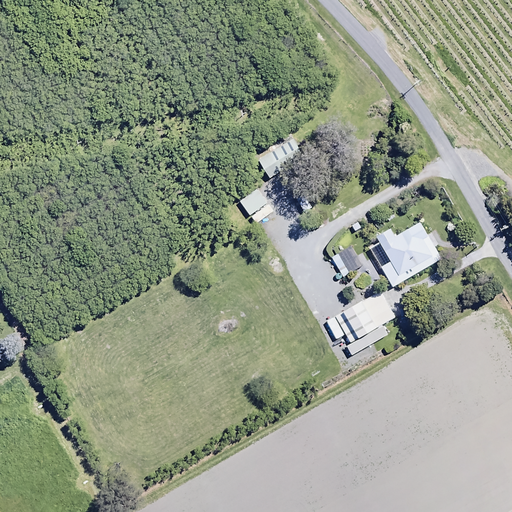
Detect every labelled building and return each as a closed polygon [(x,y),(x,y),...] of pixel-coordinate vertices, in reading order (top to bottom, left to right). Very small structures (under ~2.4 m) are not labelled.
[(305,125),(254,156),(270,183),(321,152),(305,125)] [(272,213),(256,190),(237,203),(254,226),(272,213)] [(302,196),(294,202),(304,215),(311,209),(302,196)] [(440,261),(418,222),(391,236),(388,230),(374,238),(379,246),(370,251),(391,289),(440,261)] [(349,247),(330,258),(342,280),(362,268),(349,247)] [(333,316),(348,344),(395,318),(379,290),(333,316)] [(386,335),(380,327),(346,348),(351,357),(386,335)]
